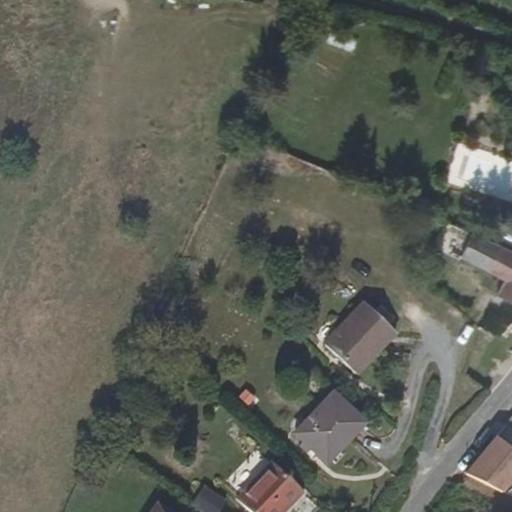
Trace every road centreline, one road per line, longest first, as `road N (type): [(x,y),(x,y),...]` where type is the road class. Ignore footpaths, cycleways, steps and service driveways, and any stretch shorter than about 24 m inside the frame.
road 1 (residential): [(415,511),(511,393)]
road 2 (track): [(368,0),(511,46)]
